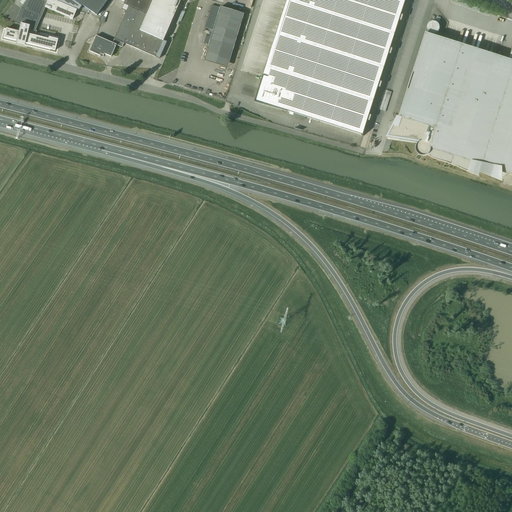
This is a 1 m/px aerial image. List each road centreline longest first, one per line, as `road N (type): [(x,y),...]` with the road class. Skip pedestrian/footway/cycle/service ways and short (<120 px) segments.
road 1 (motorway): [(511,252),(0,104)]
road 2 (motorway): [(102,146),(268,210),(325,261),(407,396),(511,443)]
road 3 (motorway): [(102,146),(511,268)]
road 4 (motorway): [(511,436),(432,405),(403,375),(394,345),(403,307),(427,281),(460,270),(511,278)]
road 5 (unclassified): [(148,88),(363,151)]
road 6 (unknown): [(349,135),(237,98),(265,0)]
road 7 (unclassified): [(148,88),(0,51)]
